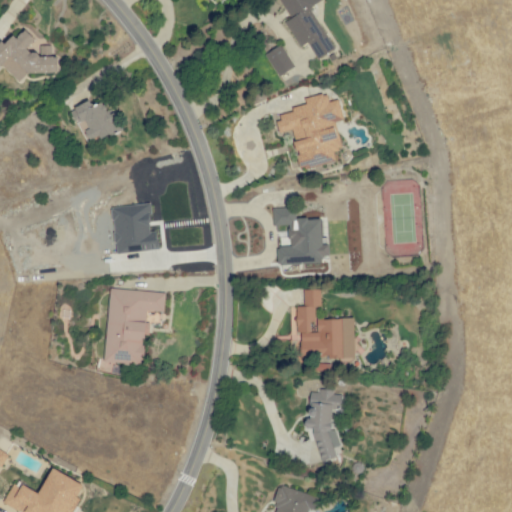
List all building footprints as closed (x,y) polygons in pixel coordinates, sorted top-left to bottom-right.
[(280,0),(291,18),(286,22),(300,47),(308,42),(317,58),(334,48),(310,8),(315,5),(311,0),(280,0)] [(60,72),(59,56),(52,56),(52,45),(41,45),(41,52),(31,52),(27,47),(36,39),(26,28),(15,39),(3,39),(0,42),(0,67),(2,65),(18,82),(28,73),(60,72)] [(279,76),(295,67),(281,44),(265,54),(279,76)] [(300,168),(334,161),(332,151),(341,149),(335,122),(344,120),(339,99),(329,102),(328,93),(305,98),(306,104),(291,107),(293,112),(277,115),(280,132),(292,130),(300,168)] [(91,141),(118,128),(105,99),(93,105),(90,100),(69,110),(77,125),(83,122),(91,141)] [(116,253),(159,250),(157,232),(152,232),(150,204),(112,207),(116,253)] [(321,218),(295,219),(295,207),(272,208),(273,226),(289,225),(289,246),(278,247),(278,264),(327,262),(326,244),(322,245),(321,218)] [(105,363),(143,365),(146,311),(164,312),(165,292),(109,289),(105,363)] [(355,319),(316,319),(316,307),(321,307),(321,290),(304,290),(304,306),(297,306),(297,332),(300,332),(300,358),(355,358),(355,319)] [(321,462),(337,457),(334,448),(340,446),(333,421),(333,410),(342,410),(343,395),(334,394),(333,389),(319,389),(319,393),(310,393),(306,428),(311,428),(321,462)] [(0,465),(1,467),(8,455),(0,449),(0,465)] [(39,494),(14,481),(3,502),(21,511),(70,511),(84,485),(52,468),(39,494)] [(308,511),(309,509),(316,511),(320,498),(281,486),(273,511),(308,511)]
